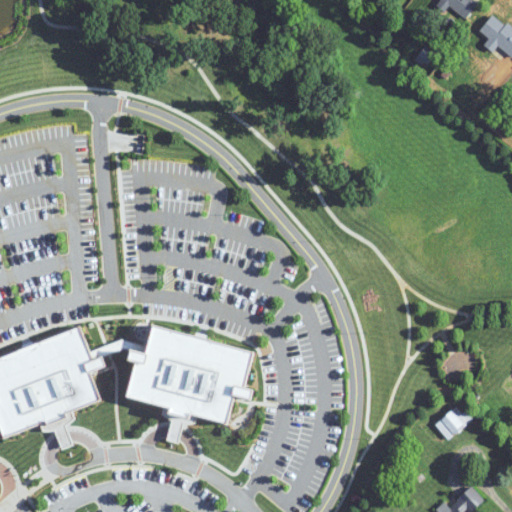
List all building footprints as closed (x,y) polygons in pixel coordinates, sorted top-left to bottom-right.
[(440,0),(466,19),(480,1),(478,0),(440,0)] [(511,27),(496,13),(481,30),(511,58),(511,27)] [(255,349),(245,384),(254,386),(250,399),(234,395),(226,423),(198,415),(196,424),(182,420),(177,442),(166,439),(171,419),(160,413),(163,405),(125,394),(135,359),(127,357),(129,348),(122,346),(101,354),(104,362),(90,368),(100,397),(72,408),(76,418),(63,422),(71,443),(61,447),(53,427),(41,432),(37,423),(2,436),(0,430),(0,355),(79,322),(89,347),(119,337),(147,344),(153,322),(255,349)] [(449,441),(475,419),(467,410),(462,413),(457,407),(436,424),(449,441)] [(472,511),(486,499),(473,486),(450,506),(445,501),(436,509),(438,511),(472,511)]
